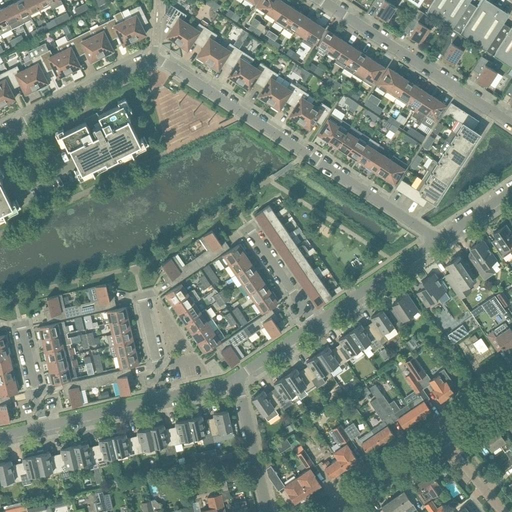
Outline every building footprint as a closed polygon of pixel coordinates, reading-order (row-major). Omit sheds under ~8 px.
[(31,19),(29,14),(21,0),(19,0),(11,4),(21,24),(31,19)] [(34,0),(21,0),(29,14),(39,9),(34,0)] [(34,0),(39,9),(49,4),(47,0),(34,0)] [(47,0),(49,4),(52,9),(62,4),(60,0),(47,0)] [(266,12),(273,0),(259,0),(256,6),(266,12)] [(273,0),(266,12),(276,18),(285,3),(280,0),(273,0)] [(374,0),(372,4),(378,8),(374,13),(384,20),(385,19),(387,20),(395,7),(396,7),(389,2),(390,0),(374,0)] [(423,0),(430,4),(426,10),(425,10),(452,28),(469,2),(469,0),(423,0)] [(469,2),(452,28),(463,35),(485,50),(502,24),(509,13),(487,0),(480,0),(476,7),(469,2)] [(167,36),(177,43),(189,24),(182,20),(186,15),(165,1),(164,13),(170,17),(167,21),(173,25),(172,27),(167,36)] [(220,6),(214,2),(211,7),(217,10),(220,6)] [(276,18),(273,22),(283,28),(295,9),(285,3),(276,18)] [(11,4),(1,9),(11,29),(21,24),(11,4)] [(121,12),(125,20),(134,39),(145,34),(140,25),(140,22),(146,19),(139,5),(128,10),(127,9),(121,12)] [(1,9),(0,9),(0,32),(1,34),(11,29),(1,9)] [(234,13),(228,9),(225,14),(231,18),(234,13)] [(293,34),(295,31),(305,16),(295,9),(283,28),(293,34)] [(408,35),(411,37),(418,42),(419,41),(421,42),(430,27),(428,16),(416,9),(411,17),(417,21),(409,33),(408,35)] [(115,17),(105,22),(112,36),(117,33),(118,35),(123,45),(134,39),(125,20),(121,12),(114,15),(115,17)] [(67,13),(56,18),(59,23),(69,18),(67,13)] [(236,21),(239,17),(234,13),(231,18),(236,21)] [(314,22),(305,16),(295,31),(304,37),(314,22)] [(105,22),(96,27),(89,30),(92,36),(101,55),(105,54),(106,56),(113,52),(108,41),(107,38),(112,36),(105,22)] [(304,37),(302,41),(312,47),(324,28),(314,22),(304,37)] [(195,28),(189,24),(177,43),(187,49),(193,40),(195,39),(199,42),(208,29),(199,23),(195,28)] [(256,28),(251,24),(248,29),(253,32),(256,28)] [(502,24),(485,50),(511,66),(511,24),(509,29),(502,24)] [(258,36),(262,31),(256,28),(253,32),(258,36)] [(456,45),(463,35),(452,28),(437,51),(443,55),(441,57),(452,63),(452,62),(454,63),(462,50),(463,51),(463,50),(456,45)] [(208,63),(219,44),(213,40),(217,34),(208,29),(199,42),(204,44),(203,47),(196,58),(203,62),(204,60),(208,63)] [(336,36),(326,30),(314,49),(324,56),(326,51),(336,36)] [(234,35),(230,41),(239,47),(248,34),(243,31),(238,38),(234,35)] [(82,33),(72,38),(79,52),(84,49),(86,51),(91,63),(99,59),(98,57),(101,55),(92,36),(85,39),(82,33)] [(326,51),(336,58),(346,42),(336,36),(326,51)] [(79,52),(72,38),(68,40),(56,46),(59,52),(69,72),(80,66),(75,57),(74,54),(79,52)] [(266,42),(271,46),(275,41),(269,38),(266,42)] [(275,41),(271,46),(277,50),(280,45),(275,41)] [(355,49),(346,42),(336,58),(346,64),(355,49)] [(226,48),(219,44),(208,63),(211,65),(209,66),(217,71),(223,60),(225,58),(230,61),(238,49),(229,43),(226,48)] [(26,68),(36,88),(39,86),(40,88),(48,84),(42,73),(42,70),(47,68),(40,54),(36,47),(27,51),(31,59),(24,62),(26,68)] [(233,67),(228,76),(238,82),(250,64),(254,58),(247,54),(238,49),(230,61),(235,64),(234,67),(233,67)] [(295,53),(289,49),(286,54),(291,57),(295,53)] [(343,68),(353,74),(365,55),(355,49),(346,64),(343,68)] [(48,50),(40,54),(47,68),(51,66),(53,68),(54,68),(58,77),(69,72),(59,52),(52,55),(49,50),(48,50)] [(297,61),(300,56),(295,53),(291,57),(297,61)] [(362,80),(365,76),(375,61),(365,55),(353,74),(362,80)] [(488,85),(488,84),(496,72),(497,73),(497,72),(490,67),(492,63),(481,56),(478,61),(484,65),(476,77),(475,79),(485,85),(486,84),(488,85)] [(365,76),(362,80),(372,86),(375,83),(384,67),(375,61),(365,76)] [(256,68),(250,64),(238,82),(248,89),(254,80),(256,78),(261,81),(269,68),(260,63),(256,68)] [(317,67),(311,63),(308,68),(314,72),(317,67)] [(17,66),(7,70),(14,84),(19,82),(21,84),(26,95),(34,91),(33,89),(36,88),(26,68),(20,72),(17,66)] [(319,75),(322,70),(317,67),(314,72),(319,75)] [(376,85),(386,92),(398,74),(388,67),(376,85)] [(269,68),(261,81),(265,84),(264,87),(257,97),(264,102),(266,100),(269,102),(281,84),(274,80),(278,74),(269,68)] [(0,79),(1,81),(0,81),(0,96),(3,104),(14,98),(10,89),(9,86),(14,84),(7,70),(0,73),(0,79)] [(398,74),(386,92),(396,98),(407,80),(398,74)] [(326,82),(332,85),(335,80),(329,77),(326,82)] [(297,80),(294,85),(300,88),(303,83),(297,80)] [(332,85),(337,89),(340,84),(335,80),(332,85)] [(396,98),(405,104),(417,86),(407,80),(396,98)] [(287,88),(281,84),(269,102),(272,104),(271,106),(278,110),(285,100),(287,98),(291,101),(300,88),(294,85),(291,82),(287,88)] [(405,104),(415,110),(426,92),(417,86),(405,104)] [(308,94),(300,88),(291,101),(296,104),(295,106),(289,115),(299,122),(311,104),(305,100),(308,94)] [(349,88),(346,93),(352,96),(355,92),(349,88)] [(360,95),(355,92),(352,96),(357,100),(360,95)] [(421,122),(425,117),(436,99),(426,92),(415,110),(411,115),(418,120),(416,123),(419,125),(421,122)] [(130,118),(128,113),(131,111),(125,98),(118,101),(120,105),(98,115),(99,117),(86,124),(85,121),(64,132),(62,129),(55,132),(61,145),(65,143),(68,148),(70,148),(80,169),(75,171),(74,170),(73,170),(78,180),(94,172),(94,173),(95,173),(94,172),(132,153),(133,154),(133,153),(148,145),(143,135),(143,136),(144,137),(139,140),(128,119),(130,118)] [(353,101),(348,98),(345,102),(350,106),(353,101)] [(436,99),(425,117),(421,122),(431,129),(434,123),(443,109),(446,105),(436,99)] [(353,101),(350,106),(356,109),(359,105),(353,101)] [(322,121),(331,108),(321,102),(318,108),(311,104),(299,122),(310,129),(315,120),(318,118),(322,121)] [(377,106),(371,103),(368,107),(374,111),(377,106)] [(445,112),(450,116),(456,106),(451,103),(445,112)] [(382,110),(377,106),(374,111),(379,114),(382,110)] [(462,110),(456,106),(450,116),(456,120),(462,110)] [(329,117),(318,134),(321,136),(320,137),(326,142),(337,125),(341,119),(344,114),(335,108),(331,113),(329,117)] [(364,115),(369,118),(372,113),(367,110),(364,115)] [(459,122),(461,123),(467,114),(462,110),(456,120),(459,122)] [(378,117),(372,113),(369,118),(375,122),(378,117)] [(461,123),(467,127),(473,117),(467,114),(461,123)] [(386,121),(392,125),(395,120),(389,117),(386,121)] [(479,121),(473,117),(467,127),(473,130),(479,121)] [(337,125),(326,142),(333,146),(334,145),(337,146),(348,130),(351,125),(341,119),(337,125)] [(395,120),(392,125),(397,128),(400,124),(395,120)] [(383,126),(389,130),(392,125),(386,121),(383,126)] [(473,130),(467,127),(461,123),(459,122),(453,131),(456,133),(472,143),(478,134),(473,130)] [(348,130),(337,146),(340,148),(339,150),(346,154),(357,136),(360,132),(351,125),(348,130)] [(397,128),(392,125),(389,130),(394,133),(397,128)] [(440,129),(436,126),(432,132),(437,135),(440,129)] [(410,128),(406,132),(412,136),(415,131),(410,128)] [(421,135),(415,131),(412,136),(417,139),(421,135)] [(456,133),(453,131),(452,131),(446,141),(450,143),(466,153),(472,143),(456,133)] [(357,136),(346,154),(352,159),(353,157),(356,159),(370,138),(360,132),(357,136)] [(402,139),(407,143),(410,138),(405,135),(402,139)] [(370,138),(356,159),(359,161),(358,162),(365,167),(376,150),(379,145),(379,144),(370,138)] [(416,142),(410,138),(407,143),(413,146),(416,142)] [(427,150),(430,144),(426,141),(422,147),(427,150)] [(446,141),(440,150),(444,152),(459,163),(466,153),(450,143),(446,141)] [(376,150),(365,167),(371,171),(374,173),(375,171),(385,156),(380,153),(383,148),(379,145),(377,148),(376,150)] [(453,172),(459,163),(444,152),(438,162),(453,172)] [(385,156),(375,171),(378,173),(377,175),(384,179),(397,158),(393,155),(390,159),(385,156)] [(397,158),(384,179),(391,184),(392,182),(395,184),(396,182),(406,167),(407,165),(397,158)] [(426,168),(428,170),(447,182),(453,172),(438,162),(432,159),(426,168)] [(0,218),(5,216),(5,217),(6,217),(5,216),(20,208),(16,198),(15,199),(16,200),(11,203),(0,182),(2,181),(0,176),(0,175),(4,174),(0,166),(0,218)] [(447,182),(428,170),(422,179),(441,191),(447,182)] [(398,184),(395,189),(403,194),(409,184),(401,179),(398,184)] [(441,191),(422,179),(416,189),(419,191),(424,194),(429,198),(434,201),(441,191)] [(409,184),(403,194),(408,197),(414,188),(411,185),(409,184)] [(414,188),(408,197),(413,200),(419,191),(416,189),(414,188)] [(419,191),(413,200),(418,204),(424,194),(419,191)] [(424,194),(418,204),(423,207),(429,198),(424,194)] [(254,215),(261,225),(276,215),(275,213),(269,205),(254,215)] [(287,211),(285,206),(275,213),(276,215),(261,225),(268,235),(283,225),(277,217),(287,211)] [(496,238),(491,242),(502,257),(511,252),(507,247),(511,242),(511,233),(506,224),(493,233),(496,238)] [(268,235),(275,246),(290,235),(289,234),(283,225),(268,235)] [(275,246),(282,256),(297,246),(291,238),(301,231),(299,227),(289,234),(290,235),(275,246)] [(207,250),(194,258),(200,267),(229,247),(222,237),(218,240),(211,230),(199,238),(207,250)] [(474,254),(468,257),(484,280),(492,274),(487,266),(496,259),(486,246),(487,242),(484,242),(482,240),(480,241),(477,241),(477,244),(470,248),(474,254)] [(224,268),(229,265),(246,253),(240,243),(218,258),(224,268)] [(282,256),(289,266),(304,256),(305,258),(315,251),(312,247),(308,250),(304,245),(302,245),(298,247),(297,246),(282,256)] [(246,253),(229,265),(236,274),(253,262),(252,262),(251,263),(245,254),(246,253)] [(171,286),(200,267),(194,258),(182,267),(174,255),(161,264),(168,274),(164,276),(171,286)] [(289,266),(296,276),(311,266),(305,258),(304,256),(289,266)] [(450,272),(444,276),(448,280),(460,298),(470,291),(466,286),(469,284),(475,280),(473,276),(468,269),(468,268),(468,267),(468,266),(468,265),(468,264),(467,264),(467,263),(466,263),(465,263),(464,263),(459,256),(455,258),(454,258),(453,258),(452,258),(451,258),(451,259),(450,259),(450,260),(449,260),(449,261),(449,262),(446,265),(450,272)] [(253,262),(236,274),(242,283),(259,272),(257,273),(251,264),(253,263),(253,262)] [(210,278),(215,274),(208,265),(203,268),(210,278)] [(296,276),(303,286),(318,276),(316,274),(311,266),(296,276)] [(303,286),(310,296),(324,286),(319,278),(329,271),(326,267),(316,274),(318,276),(303,286)] [(259,272),(242,283),(248,293),(265,281),(264,282),(258,273),(259,272)] [(421,289),(416,292),(426,307),(437,299),(436,297),(437,297),(442,304),(450,298),(445,291),(446,290),(445,289),(447,287),(442,280),(439,281),(434,273),(422,281),(418,284),(421,289)] [(207,280),(204,274),(198,278),(202,283),(207,280)] [(210,278),(213,283),(218,279),(215,274),(210,278)] [(202,283),(205,288),(211,285),(207,280),(202,283)] [(265,281),(248,293),(255,302),(272,291),(272,290),(270,291),(264,283),(266,281),(265,281)] [(164,295),(170,305),(187,293),(181,283),(164,295)] [(105,284),(95,286),(98,299),(81,303),(84,313),(116,306),(113,294),(108,295),(105,284)] [(332,297),(324,286),(310,296),(317,307),(332,297)] [(223,289),(218,292),(221,298),(226,294),(223,289)] [(177,314),(194,303),(200,298),(196,293),(195,294),(192,290),(187,293),(170,305),(172,304),(178,313),(177,314)] [(272,291),(255,302),(262,312),(279,300),(272,291)] [(499,302),(505,297),(501,291),(494,295),(497,299),(499,302)] [(212,296),(216,301),(221,298),(218,292),(212,296)] [(405,319),(418,310),(406,292),(397,298),(398,300),(392,305),(394,308),(388,312),(399,327),(406,322),(405,319)] [(84,313),(81,303),(64,307),(61,294),(46,297),(49,309),(45,310),(47,322),(84,313)] [(226,294),(221,298),(225,303),(230,299),(226,294)] [(489,299),(481,304),(485,309),(490,317),(498,312),(500,315),(506,312),(499,302),(497,299),(494,295),(489,299)] [(225,303),(221,298),(216,301),(219,306),(225,303)] [(183,323),(183,324),(200,312),(194,303),(177,314),(179,313),(185,322),(183,323)] [(127,306),(107,311),(108,318),(102,319),(103,324),(109,323),(130,318),(127,306)] [(241,312),(237,307),(232,311),(235,316),(241,312)] [(190,333),(207,321),(212,318),(206,308),(200,312),(183,324),(185,323),(191,332),(189,333),(190,333)] [(271,309),(242,329),(248,337),(264,326),(272,337),(281,331),(274,322),(278,319),(271,309)] [(374,322),(369,326),(378,339),(381,344),(398,333),(382,309),(371,317),(374,322)] [(224,316),(228,321),(233,317),(229,312),(224,316)] [(244,317),(241,312),(235,316),(239,321),(244,317)] [(77,330),(83,329),(81,317),(74,319),(77,330)] [(236,323),(233,317),(228,321),(231,326),(236,323)] [(130,318),(109,323),(112,334),(132,329),(130,329),(128,319),(130,318)] [(40,339),(67,332),(69,332),(67,325),(65,326),(64,321),(37,327),(40,339)] [(196,342),(213,331),(207,321),(190,333),(191,332),(197,341),(196,342)] [(487,335),(497,351),(502,347),(506,354),(511,350),(511,331),(509,327),(508,327),(505,322),(487,335)] [(360,324),(357,326),(349,332),(361,348),(368,343),(373,350),(381,344),(378,339),(369,326),(364,329),(360,324)] [(453,343),(468,333),(464,328),(449,338),(453,343)] [(132,329),(112,334),(113,340),(108,341),(109,346),(135,340),(133,340),(130,330),(132,329)] [(242,329),(213,348),(220,358),(224,356),(231,366),(239,360),(232,348),(248,337),(242,329)] [(203,352),(220,340),(213,331),(196,342),(203,352)] [(42,350),(72,343),(70,337),(68,337),(67,332),(40,339),(42,339),(44,349),(42,350)] [(342,344),(337,348),(346,361),(352,357),(351,355),(361,348),(349,332),(338,339),(342,344)] [(0,348),(9,346),(6,335),(0,335),(0,348)] [(80,335),(70,337),(72,343),(81,341),(80,335)] [(412,338),(406,342),(412,350),(418,346),(412,338)] [(473,343),(480,353),(488,348),(480,338),(473,343)] [(135,340),(109,346),(111,357),(117,356),(137,351),(135,351),(133,341),(135,340)] [(72,343),(42,350),(43,350),(44,350),(47,360),(45,361),(73,354),(72,354),(75,354),(73,348),(71,348),(70,344),(72,343)] [(0,359),(11,357),(9,357),(7,347),(9,346),(0,348),(0,359)] [(328,346),(317,354),(328,370),(329,370),(333,377),(343,370),(339,366),(346,361),(337,348),(332,351),(328,346)] [(137,351),(117,356),(120,367),(140,363),(137,351)] [(73,354),(45,361),(47,361),(49,371),(48,372),(75,366),(77,365),(76,359),(74,360),(73,354)] [(309,367),(304,370),(313,383),(315,386),(317,388),(325,382),(321,375),(328,370),(317,354),(309,359),(306,361),(307,363),(309,367)] [(0,371),(14,368),(12,368),(9,358),(11,357),(0,359),(0,371)] [(405,362),(412,373),(417,380),(422,376),(425,374),(413,357),(405,362)] [(75,366),(48,372),(50,383),(77,377),(74,366),(75,366)] [(0,383),(16,379),(14,379),(12,369),(14,368),(0,371),(0,383)] [(130,368),(96,376),(98,386),(117,381),(121,395),(131,392),(128,381),(133,380),(130,368)] [(293,370),(285,376),(296,392),(303,387),(306,392),(315,386),(313,383),(304,370),(299,373),(297,369),(296,368),(293,370)] [(450,387),(453,385),(443,370),(430,379),(426,373),(425,374),(422,376),(428,385),(431,383),(434,389),(432,390),(440,402),(454,392),(450,387)] [(422,388),(417,380),(412,373),(405,377),(416,392),(422,388)] [(79,390),(98,386),(96,376),(62,384),(64,396),(69,394),(72,406),(82,404),(79,390)] [(272,392),(281,405),(283,409),(292,403),(289,397),(296,392),(285,376),(273,383),(277,389),(272,392)] [(16,379),(0,383),(0,395),(19,391),(16,379)] [(357,379),(351,383),(355,388),(360,384),(357,379)] [(275,409),(281,405),(272,392),(267,396),(263,390),(252,398),(258,408),(257,408),(260,412),(261,412),(266,420),(269,420),(277,415),(277,413),(275,409)] [(382,394),(376,398),(387,415),(392,422),(397,419),(404,428),(417,419),(410,410),(407,404),(395,412),(382,394)] [(408,404),(407,404),(410,410),(417,419),(430,410),(424,401),(424,400),(424,401),(420,395),(418,396),(408,404)] [(9,396),(0,398),(0,422),(10,421),(7,409),(12,408),(9,396)] [(376,398),(370,402),(381,419),(387,415),(376,398)] [(231,421),(230,421),(227,410),(213,413),(215,419),(209,420),(212,436),(220,434),(220,432),(231,429),(231,425),(232,425),(231,421)] [(202,416),(188,419),(193,438),(202,436),(203,444),(214,442),(212,436),(209,420),(203,422),(202,416)] [(177,428),(171,429),(174,445),(182,443),(181,441),(193,438),(188,419),(175,422),(177,428)] [(371,430),(381,444),(394,435),(387,425),(384,421),(371,430)] [(353,423),(344,429),(351,440),(360,433),(353,423)] [(176,453),(174,445),(171,429),(165,431),(163,425),(150,428),(155,447),(164,445),(166,455),(176,453)] [(333,430),(341,443),(349,438),(340,425),(333,430)] [(138,437),(133,438),(136,454),(144,452),(143,450),(155,447),(150,428),(137,431),(138,437)] [(504,471),(511,464),(511,443),(508,437),(504,440),(496,428),(482,437),(491,449),(499,444),(509,458),(500,466),(504,471)] [(367,453),(381,444),(371,430),(358,439),(367,453)] [(129,455),(136,454),(133,438),(127,440),(125,433),(123,434),(122,432),(123,432),(122,431),(111,434),(117,456),(128,453),(129,455)] [(94,447),(99,467),(107,466),(105,459),(117,456),(111,434),(100,436),(101,437),(101,439),(99,440),(100,446),(94,447)] [(287,439),(276,446),(280,452),(291,445),(287,439)] [(78,465),(90,462),(92,469),(99,467),(94,447),(88,448),(87,442),(74,445),(78,465)] [(62,455),(56,456),(60,472),(61,478),(70,476),(68,467),(78,465),(74,445),(61,448),(61,450),(62,455)] [(341,447),(333,453),(337,459),(344,469),(357,460),(347,445),(341,449),(341,447)] [(60,472),(56,456),(50,457),(49,451),(46,452),(46,450),(46,449),(35,452),(40,474),(52,471),(52,473),(60,472)] [(242,450),(217,456),(219,463),(244,457),(242,450)] [(304,450),(297,454),(306,468),(313,463),(304,450)] [(208,458),(206,451),(197,453),(198,460),(208,458)] [(24,464),(18,465),(22,480),(23,485),(31,483),(29,476),(40,474),(35,452),(24,454),(24,455),(25,455),(25,457),(23,457),(23,459),(24,464)] [(344,469),(337,459),(330,464),(327,460),(321,464),(324,468),(330,478),(344,469)] [(14,482),(22,480),(18,465),(12,466),(11,460),(0,462),(0,479),(1,479),(2,483),(13,480),(14,482)] [(273,483),(279,478),(276,473),(277,472),(275,470),(274,470),(271,465),(266,468),(268,475),(273,483)] [(296,478),(307,494),(321,485),(314,475),(310,469),(296,478)] [(437,483),(438,483),(431,473),(418,483),(422,490),(417,493),(424,502),(442,490),(437,483)] [(288,493),(294,503),(307,494),(296,478),(284,486),(288,493)] [(219,481),(224,501),(231,500),(226,479),(219,481)] [(103,495),(103,491),(98,492),(101,502),(95,503),(97,511),(101,511),(107,511),(107,510),(103,495)] [(404,491),(392,499),(400,511),(410,511),(416,508),(412,503),(404,491)] [(103,495),(107,510),(113,509),(109,493),(103,495)] [(210,509),(201,511),(200,511),(221,511),(225,511),(222,500),(220,494),(207,497),(208,503),(210,509)] [(155,499),(150,500),(152,511),(162,511),(160,504),(155,499)] [(400,511),(392,499),(381,506),(384,510),(384,511),(400,511)] [(152,511),(150,500),(142,502),(144,511),(152,511)] [(230,504),(231,511),(248,511),(247,506),(245,500),(230,504)] [(430,502),(423,506),(426,509),(427,511),(444,511),(441,507),(435,510),(430,502)] [(30,511),(46,508),(45,503),(27,507),(27,509),(27,511),(30,511)]
